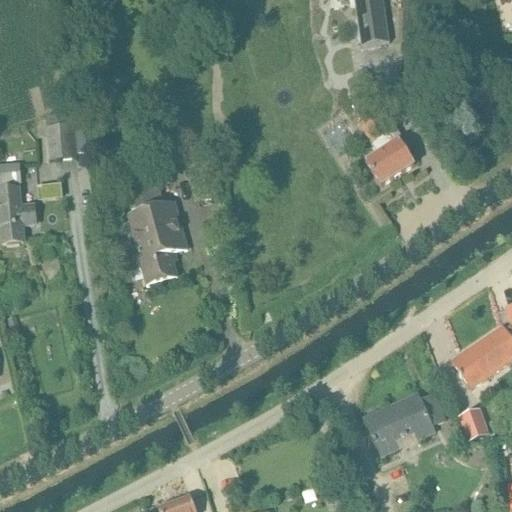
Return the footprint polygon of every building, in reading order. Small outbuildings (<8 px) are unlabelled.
[(383,0),(354,0),(362,49),(390,45),(383,0)] [(367,84),(361,64),(349,68),(356,88),(367,84)] [(372,104),(351,118),(371,148),(371,147),(378,158),(366,166),(370,173),(381,190),(415,168),(404,152),(399,145),(404,142),(394,126),(384,110),(378,114),(372,104)] [(49,165),(76,163),(74,129),(46,131),(49,165)] [(17,155),(0,159),(0,188),(20,187),(17,155)] [(188,253),(182,234),(175,207),(164,210),(156,182),(130,189),(138,217),(128,220),(137,253),(116,259),(120,276),(142,270),(147,289),(178,281),(171,257),(188,253)] [(51,189),(52,200),(62,200),(61,188),(51,189)] [(35,228),(33,209),(20,210),(19,193),(0,195),(0,227),(2,247),(24,245),(22,229),(35,228)] [(66,231),(65,220),(41,222),(39,223),(41,234),(66,231)] [(511,309),(507,311),(511,330),(511,338),(508,341),(502,331),(490,340),(492,343),(480,351),(478,348),(453,365),(461,377),(459,377),(462,381),(463,380),(471,391),(511,362),(511,309)] [(16,319),(7,322),(10,333),(20,330),(16,319)] [(445,424),(441,417),(433,398),(420,404),(418,399),(388,413),(390,418),(368,428),(366,422),(365,423),(374,443),(373,444),(376,451),(377,450),(381,459),(433,436),(431,431),(445,424)] [(480,412),(458,420),(468,447),(490,438),(480,412)] [(482,488),(473,503),(486,509),(494,496),(482,488)] [(194,511),(190,500),(159,511),(158,511),(194,511)]
